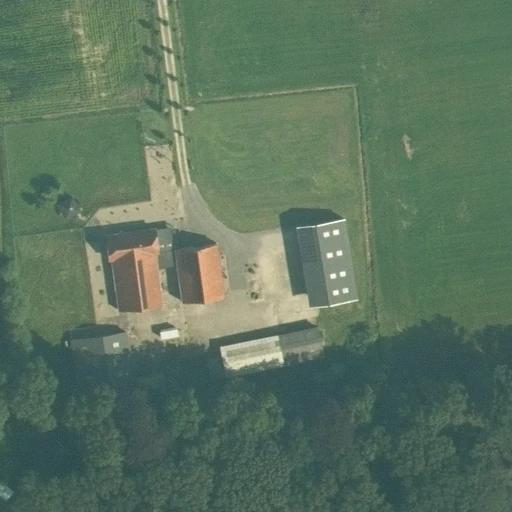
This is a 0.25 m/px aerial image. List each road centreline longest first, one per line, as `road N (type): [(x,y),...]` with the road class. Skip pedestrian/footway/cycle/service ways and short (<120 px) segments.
road 1 (track): [(390,403),(309,422),(158,425),(0,403)]
road 2 (track): [(183,183),(161,0)]
